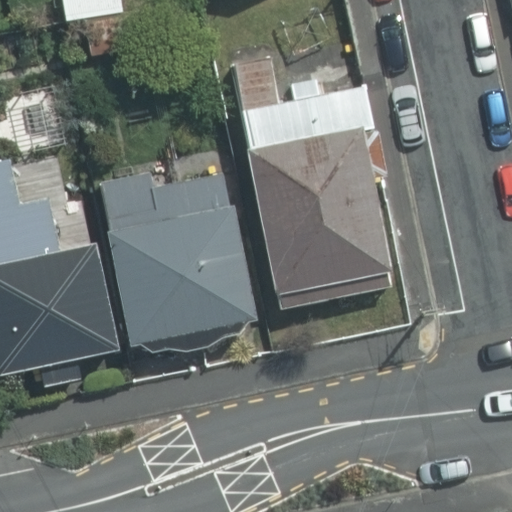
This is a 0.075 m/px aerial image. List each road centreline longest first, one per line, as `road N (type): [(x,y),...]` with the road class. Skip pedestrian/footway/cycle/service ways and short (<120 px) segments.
road 1 (tertiary): [(27,511),(336,424),(511,401)]
road 2 (residential): [(429,0),(511,399)]
